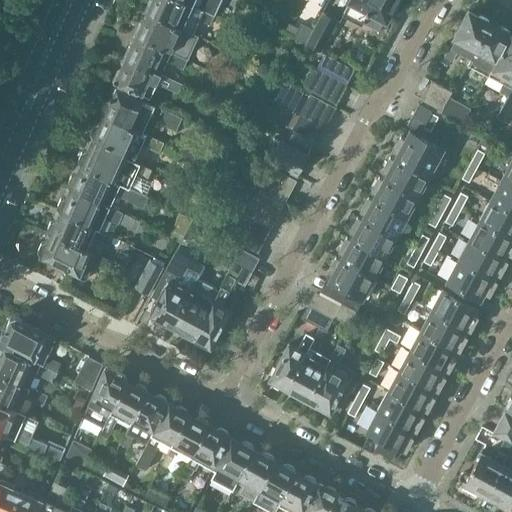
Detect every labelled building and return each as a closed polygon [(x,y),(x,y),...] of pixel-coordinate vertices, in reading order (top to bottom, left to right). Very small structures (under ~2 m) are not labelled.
[(214,16),(176,0),(152,0),(152,1),(149,2),(146,9),(147,13),(193,33),(199,20),(210,25),(214,16)] [(179,0),(214,16),(214,15),(202,9),(206,0),(179,0)] [(351,0),(343,14),(362,25),(370,11),(387,20),(397,0),(351,0)] [(317,15),(320,16),(313,30),(306,45),(322,53),(339,20),(322,12),(319,11),(317,15)] [(458,50),(471,57),(490,22),(488,21),(486,18),(479,14),(475,14),(469,11),(445,56),(453,60),(458,50)] [(171,52),(172,52),(187,59),(195,43),(198,36),(193,33),(193,34),(147,13),(146,15),(144,20),(142,24),(138,25),(135,32),(137,36),(171,52)] [(490,23),(490,22),(471,57),(467,65),(488,76),(492,69),(511,34),(509,33),(508,29),(502,26),(498,27),(497,26),(498,24),(491,21),(490,23)] [(295,35),(293,38),(306,45),(313,30),(301,24),(298,29),(295,35)] [(511,34),(492,69),(488,76),(503,84),(499,92),(508,97),(511,91),(511,34)] [(183,69),(187,59),(172,52),(171,52),(137,36),(136,36),(132,47),(128,48),(125,55),(125,61),(161,75),(167,62),(183,69)] [(318,65),(348,81),(354,71),(323,55),(318,65)] [(161,75),(125,61),(122,69),(118,70),(113,82),(150,98),(157,83),(178,93),(182,85),(161,75)] [(302,90),(335,107),(347,85),(314,68),(302,90)] [(450,86),(448,89),(431,81),(421,100),(442,111),(442,112),(448,101),(454,89),(450,86)] [(103,114),(102,115),(142,133),(149,118),(176,131),(182,117),(115,87),(108,101),(104,102),(101,109),(103,114)] [(511,91),(508,97),(497,117),(509,124),(511,118),(511,91)] [(442,111),(439,115),(461,127),(469,112),(448,101),(442,112),(442,111)] [(421,132),(432,111),(419,104),(407,125),(421,132)] [(329,119),(305,107),(300,117),(323,129),(329,119)] [(432,113),(424,128),(431,131),(439,117),(432,113)] [(323,129),(300,117),(298,116),(294,114),(288,125),(316,140),(317,140),(323,129)] [(92,137),(92,139),(127,154),(136,158),(141,145),(159,153),(164,142),(142,133),(102,115),(98,124),(93,126),(90,133),(92,137)] [(241,145),(298,177),(308,158),(251,126),(241,145)] [(444,150),(410,131),(405,139),(401,137),(393,152),(397,154),(395,159),(394,160),(428,178),(444,150)] [(80,164),(80,166),(123,186),(130,173),(147,180),(148,179),(154,181),(159,170),(153,167),(152,170),(125,158),(127,154),(92,139),(86,151),(81,153),(78,160),(80,164)] [(478,150),(470,164),(477,168),(485,153),(478,150)] [(394,160),(395,159),(390,157),(382,172),(387,174),(384,179),(383,180),(418,198),(428,178),(394,160)] [(511,160),(501,180),(511,185),(511,160)] [(470,164),(462,179),(469,182),(477,168),(470,164)] [(123,186),(80,166),(76,175),(71,177),(68,184),(70,188),(69,189),(112,208),(117,196),(143,208),(144,204),(148,197),(123,186)] [(259,192),(282,205),(295,180),(293,180),(272,169),(259,192)] [(407,218),(418,198),(383,180),(384,179),(379,177),(371,192),(376,194),(373,199),(372,200),(407,218)] [(511,185),(501,180),(490,200),(511,211),(511,185)] [(241,213),(270,228),(282,205),(259,192),(238,181),(225,204),(233,208),(241,213)] [(59,213),(96,229),(101,217),(118,225),(119,223),(127,226),(131,217),(112,208),(69,189),(65,198),(61,200),(57,207),(59,211),(59,213)] [(453,207),(460,211),(468,197),(461,193),(453,207)] [(436,209),(443,213),(451,198),(444,194),(436,209)] [(372,200),(373,199),(369,197),(361,212),(365,214),(362,219),(362,220),(396,239),(407,218),(372,200)] [(511,211),(490,200),(479,221),(511,238),(511,211)] [(460,211),(453,207),(445,222),(452,225),(460,211)] [(233,208),(227,219),(236,224),(241,213),(233,208)] [(443,213),(436,209),(429,223),(436,227),(443,213)] [(96,229),(59,213),(55,221),(50,223),(47,230),(49,235),(49,236),(85,252),(91,239),(106,246),(110,236),(96,229)] [(270,228),(241,213),(236,224),(229,237),(257,252),(270,228)] [(194,220),(186,215),(181,225),(189,229),(194,220)] [(362,220),(362,219),(358,217),(350,232),(354,234),(351,240),(385,259),(396,239),(362,220)] [(511,238),(479,221),(469,241),(502,259),(502,258),(503,258),(506,253),(510,256),(511,252),(511,238)] [(166,226),(162,233),(176,240),(180,242),(184,236),(172,229),(166,226)] [(184,236),(180,242),(184,245),(188,238),(191,231),(187,229),(184,236)] [(432,247),(439,251),(447,237),(439,233),(432,247)] [(415,249),(422,253),(430,238),(423,235),(415,249)] [(85,252),(49,236),(46,242),(41,244),(38,251),(40,256),(54,263),(53,265),(83,280),(88,278),(95,265),(108,272),(109,269),(118,274),(122,265),(96,254),(95,256),(85,252)] [(351,240),(347,237),(339,252),(343,254),(340,260),(374,279),(385,259),(351,240)] [(502,258),(502,259),(469,241),(458,261),(491,279),(491,278),(492,279),(495,273),(500,276),(508,261),(503,258),(502,258)] [(439,251),(432,247),(424,261),(431,265),(439,251)] [(422,253),(415,249),(407,263),(414,267),(422,253)] [(241,251),(235,263),(251,272),(258,260),(241,251)] [(189,262),(174,254),(154,291),(155,291),(156,289),(162,293),(158,300),(151,314),(153,315),(155,319),(160,322),(164,321),(173,326),(191,293),(176,285),(184,271),(189,262)] [(374,279),(340,260),(336,257),(328,272),(332,274),(329,281),(336,285),(329,297),(356,311),(374,279)] [(151,260),(136,289),(147,295),(162,266),(151,260)] [(491,279),(458,261),(447,282),(481,300),(484,294),(489,296),(497,281),(492,279),(491,278),(491,279)] [(226,278),(234,283),(243,287),(251,272),(235,263),(226,278)] [(391,288),(400,293),(408,278),(399,274),(391,288)] [(213,305),(195,338),(197,339),(199,343),(204,346),(208,345),(211,347),(230,311),(221,307),(234,283),(226,278),(212,305),(213,305)] [(406,296),(413,299),(420,285),(413,281),(406,296)] [(477,307),(443,289),(432,310),(470,331),(478,316),(473,314),(477,307)] [(193,337),(195,338),(213,305),(212,305),(191,293),(173,326),(182,331),(183,334),(189,337),(193,337)] [(316,294),(310,306),(332,318),(339,306),(316,294)] [(413,299),(406,296),(398,310),(405,314),(413,299)] [(304,317),(312,322),(320,326),(326,329),(332,318),(310,306),(304,317)] [(463,334),(466,329),(432,310),(420,329),(455,349),(459,351),(467,336),(463,334)] [(0,336),(0,343),(1,344),(57,372),(62,364),(52,359),(49,354),(56,339),(15,316),(10,318),(5,330),(2,331),(0,336)] [(287,388),(305,355),(320,326),(312,322),(297,351),(288,346),(270,379),(273,381),(275,384),(280,387),(284,387),(287,388)] [(320,326),(305,355),(287,388),(296,393),(297,396),(303,399),(307,399),(308,400),(326,367),(313,360),(317,352),(316,351),(328,330),(326,329),(320,326)] [(386,328),(383,335),(390,339),(397,343),(401,336),(386,328)] [(443,368),(448,371),(456,357),(452,354),(455,349),(420,329),(410,350),(443,368)] [(383,335),(375,350),(382,354),(390,339),(383,335)] [(0,373),(30,387),(36,374),(54,382),(58,373),(57,372),(1,344),(0,345),(0,373)] [(326,367),(308,400),(317,404),(319,408),(324,411),(328,410),(330,412),(348,378),(333,370),(344,351),(336,348),(326,367)] [(432,388),(437,391),(445,377),(441,374),(444,369),(410,350),(399,370),(432,388)] [(75,381),(91,390),(103,367),(87,358),(75,381)] [(369,373),(376,377),(384,362),(377,358),(369,373)] [(93,414),(106,421),(128,381),(127,380),(126,376),(120,373),(116,374),(108,370),(105,368),(90,401),(84,416),(90,419),(92,415),(93,414)] [(388,391),(422,409),(427,412),(435,397),(430,394),(432,388),(399,370),(388,391)] [(0,403),(19,413),(26,397),(43,404),(47,395),(30,387),(0,373),(0,403)] [(128,381),(106,421),(99,434),(108,439),(120,417),(131,423),(148,392),(147,391),(146,387),(140,384),(136,385),(128,381)] [(363,384),(356,398),(363,402),(370,388),(363,384)] [(422,409),(388,391),(378,410),(412,429),(416,432),(424,417),(420,414),(422,409)] [(156,396),(148,392),(131,423),(120,444),(126,447),(127,448),(133,436),(147,443),(152,434),(169,403),(167,402),(166,398),(160,395),(156,396)] [(363,402),(356,398),(348,413),(355,417),(363,402)] [(85,402),(79,400),(75,409),(81,412),(85,402)] [(0,433),(14,440),(15,440),(32,447),(43,452),(47,444),(36,439),(30,437),(32,433),(20,428),(26,415),(19,412),(19,413),(0,403),(0,433)] [(147,443),(136,465),(146,470),(157,449),(155,448),(160,439),(172,445),(189,414),(188,413),(186,409),(180,406),(176,407),(169,403),(152,434),(147,443)] [(375,446),(392,455),(396,447),(405,452),(413,437),(409,435),(412,429),(378,410),(366,431),(379,438),(375,446)] [(505,440),(511,443),(511,417),(504,413),(492,434),(503,439),(505,440)] [(189,414),(172,445),(192,456),(209,425),(208,424),(207,420),(202,418),(197,418),(189,414)] [(90,419),(84,416),(74,438),(82,441),(91,419),(90,419)] [(192,456),(181,476),(189,480),(194,470),(195,470),(200,461),(213,468),(230,436),(228,435),(227,431),(221,428),(217,429),(209,425),(192,456)] [(217,470),(237,481),(254,449),(253,449),(252,445),(246,442),(242,443),(234,438),(217,470)] [(486,495),(502,466),(507,457),(511,449),(511,443),(505,440),(494,461),(481,454),(469,475),(467,474),(465,473),(462,474),(461,475),(460,477),(460,480),(461,481),(463,482),(465,484),(463,486),(478,494),(479,492),(486,495)] [(70,447),(66,457),(82,465),(87,456),(70,447)] [(255,499),(258,492),(275,461),(274,460),(273,456),(267,453),(263,454),(254,449),(237,481),(244,485),(240,493),(254,501),(255,499)] [(0,462),(6,465),(9,466),(11,460),(0,454),(0,462)] [(175,458),(167,454),(161,465),(169,469),(175,458)] [(506,509),(506,510),(511,498),(511,459),(507,457),(502,466),(486,495),(485,498),(499,506),(501,503),(502,504),(507,507),(506,509)] [(284,465),(275,461),(258,492),(279,504),(297,472),(295,471),(294,467),(288,464),(284,465)] [(109,467),(104,476),(113,480),(118,471),(109,467)] [(279,504),(279,503),(275,511),(273,511),(284,511),(287,508),(295,511),(302,511),(318,484),(316,483),(315,479),(309,476),(305,477),(297,472),(279,504)] [(14,484),(1,478),(0,479),(0,511),(11,511),(21,492),(13,488),(14,484)] [(327,511),(337,495),(337,494),(335,490),(329,487),(325,488),(318,484),(302,511),(327,511)] [(66,511),(57,508),(66,490),(56,485),(42,511),(66,511)] [(79,511),(89,492),(81,488),(72,508),(70,511),(79,511)] [(150,488),(146,497),(165,507),(170,498),(150,488)] [(21,492),(11,511),(38,511),(43,502),(21,492)] [(345,499),(337,495),(327,511),(353,511),(357,505),(355,501),(349,498),(345,499)] [(109,511),(111,508),(101,503),(96,511),(109,511)]
